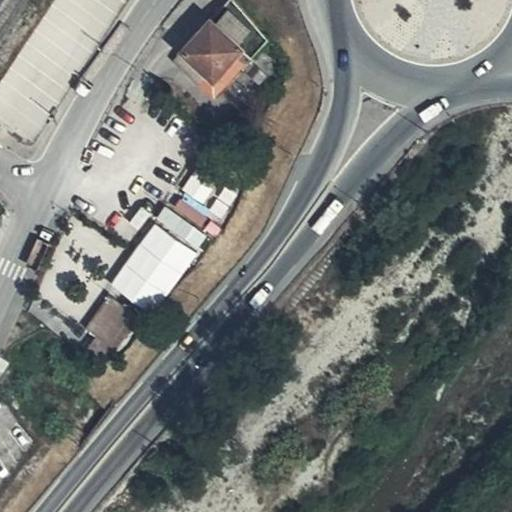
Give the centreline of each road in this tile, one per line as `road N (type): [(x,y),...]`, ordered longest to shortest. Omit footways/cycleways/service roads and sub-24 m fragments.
road 1 (primary): [(350,59),(336,142),(299,207),(44,511)]
road 2 (primary): [(78,511),(430,93)]
road 3 (tertiary): [(160,0),(42,200)]
